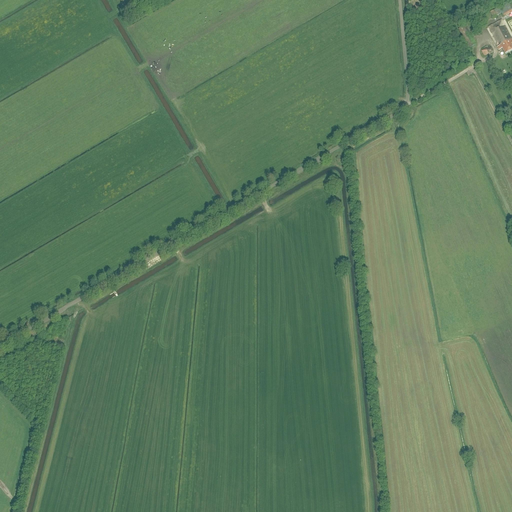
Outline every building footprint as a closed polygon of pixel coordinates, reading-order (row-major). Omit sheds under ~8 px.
[(494,11),(497,17),(511,9),(509,5),(501,9),(500,8),(494,11)] [(486,22),(486,23),(497,17),(494,11),(483,17),(486,22)] [(511,45),(511,44),(511,41),(511,40),(501,21),(489,28),(497,44),(499,43),(501,46),(497,48),(499,51),(502,49),(505,54),(511,50),(511,45)] [(469,49),(476,46),(466,26),(458,30),(469,49)] [(484,57),(493,53),(490,47),(481,51),(484,57)]
